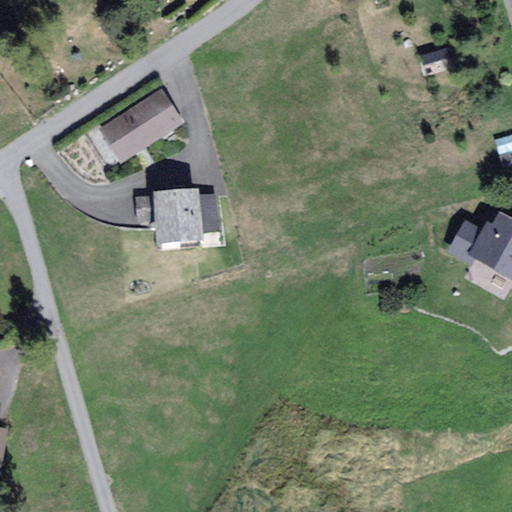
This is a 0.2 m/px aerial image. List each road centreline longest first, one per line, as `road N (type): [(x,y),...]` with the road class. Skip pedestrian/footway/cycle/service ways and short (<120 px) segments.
road 1 (residential): [(0,168),(112,511)]
road 2 (residential): [(246,0),(216,30),(0,167)]
